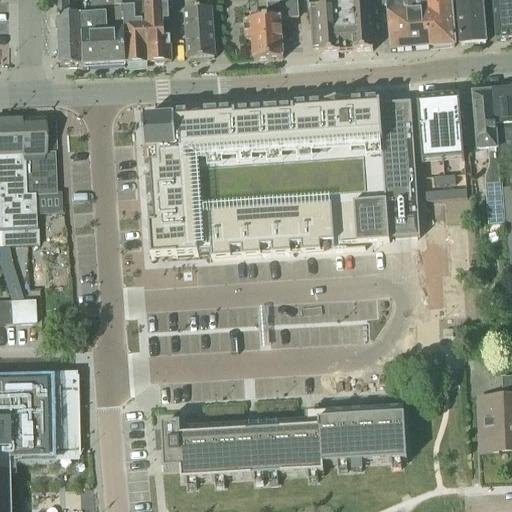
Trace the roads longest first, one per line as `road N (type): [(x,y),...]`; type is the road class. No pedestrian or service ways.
road 1 (residential): [(118,511),(97,95)]
road 2 (tertiary): [(511,65),(97,95)]
